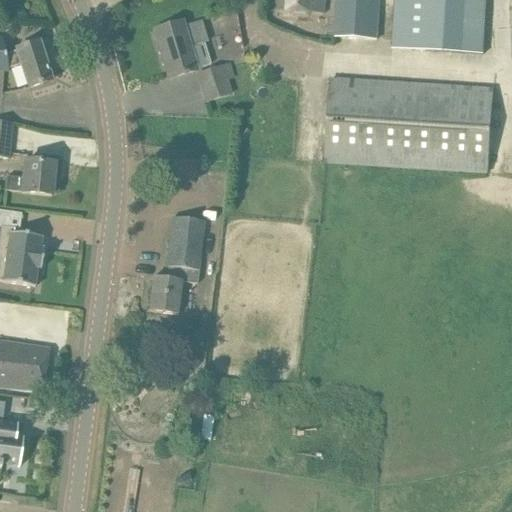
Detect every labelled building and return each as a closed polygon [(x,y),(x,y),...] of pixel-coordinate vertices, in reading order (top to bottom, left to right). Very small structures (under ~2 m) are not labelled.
[(324,15),(325,0),(275,0),(274,13),(324,15)] [(335,0),(334,38),(377,41),(379,0),(335,0)] [(396,0),(393,50),(461,54),(484,56),(487,0),(396,0)] [(182,23),(153,32),(168,80),(197,71),(196,69),(210,64),(204,43),(208,42),(201,22),(183,27),(182,23)] [(2,39),(0,38),(0,70),(8,71),(8,69),(21,65),(29,89),(32,88),(51,82),(38,43),(16,50),(17,51),(5,55),(2,39)] [(229,96),(221,69),(198,76),(206,103),(229,96)] [(493,91),(330,81),(325,164),(487,175),(493,91)] [(0,159),(8,160),(9,154),(12,125),(0,123),(0,159)] [(251,133),(242,127),(237,135),(245,141),(251,133)] [(61,159),(43,158),(42,164),(25,162),(23,180),(6,178),(5,192),(22,194),(22,195),(51,197),(53,181),(59,175),(61,159)] [(172,158),(172,175),(197,175),(197,159),(172,158)] [(197,284),(205,223),(172,219),(166,268),(168,269),(167,280),(153,278),(148,313),(177,316),(181,282),(197,284)] [(3,283),(2,282),(2,284),(35,288),(35,287),(37,270),(39,270),(39,271),(40,271),(43,250),(42,250),(40,250),(41,240),(42,239),(22,236),(22,231),(0,228),(0,230),(0,262),(5,264),(3,283)] [(28,348),(0,343),(0,388),(41,392),(48,351),(28,348)] [(186,349),(180,354),(181,363),(186,370),(194,370),(201,364),(201,356),(196,350),(186,349)] [(0,471),(1,465),(18,468),(18,469),(19,469),(23,440),(22,440),(22,441),(16,440),(18,426),(17,426),(16,427),(0,424),(0,471)]
